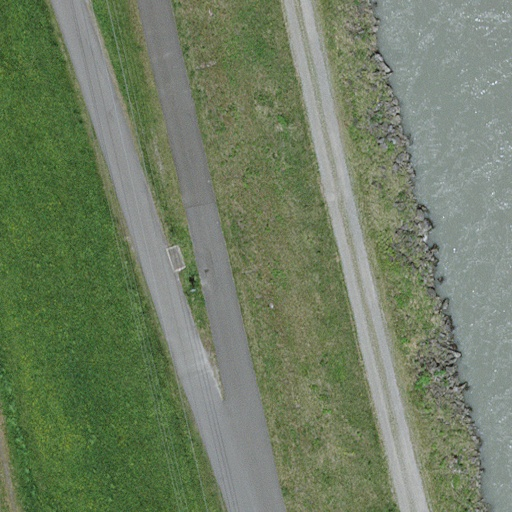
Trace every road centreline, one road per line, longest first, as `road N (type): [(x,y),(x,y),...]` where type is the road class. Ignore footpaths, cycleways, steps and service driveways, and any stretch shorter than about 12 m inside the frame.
road 1 (track): [(247,511),(202,404),(66,0)]
road 2 (track): [(152,0),(268,511)]
road 3 (track): [(301,0),(415,511)]
